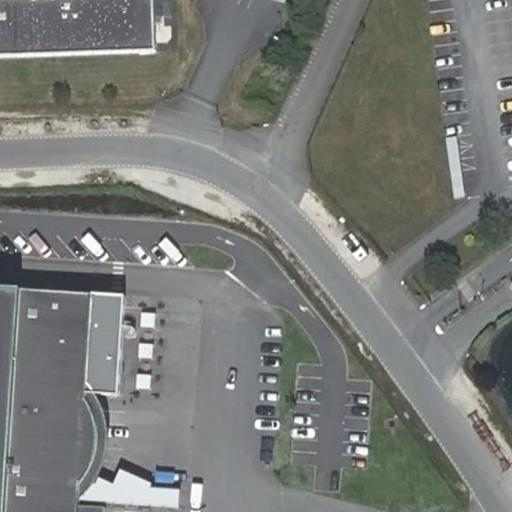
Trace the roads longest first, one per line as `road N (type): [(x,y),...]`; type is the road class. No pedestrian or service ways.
road 1 (unclassified): [(0,156),(137,152),(208,162),(257,190),(301,223),(511,511)]
road 2 (unknown): [(223,511),(221,348),(198,299),(154,286),(0,273)]
road 3 (unknown): [(208,162),(270,0)]
road 4 (unknown): [(357,298),(493,206)]
road 5 (unknown): [(478,58),(493,206)]
